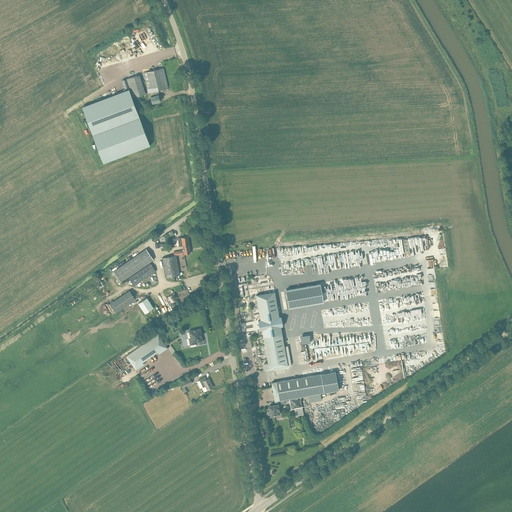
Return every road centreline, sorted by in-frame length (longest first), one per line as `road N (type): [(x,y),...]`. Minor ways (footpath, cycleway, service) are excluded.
road 1 (unclassified): [(259,509),(194,101),(163,0)]
road 2 (secondary): [(259,509),(469,359)]
road 3 (residential): [(337,511),(426,444),(509,427)]
